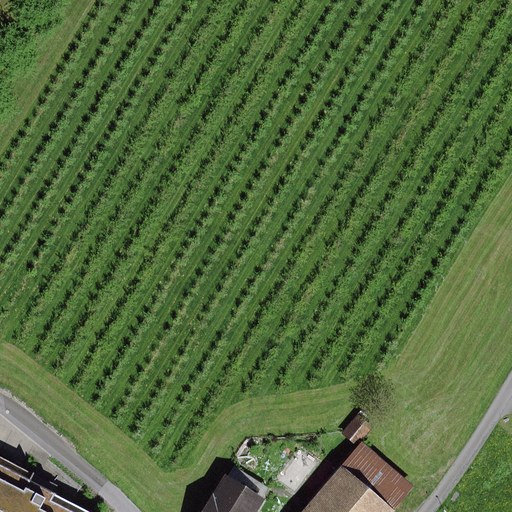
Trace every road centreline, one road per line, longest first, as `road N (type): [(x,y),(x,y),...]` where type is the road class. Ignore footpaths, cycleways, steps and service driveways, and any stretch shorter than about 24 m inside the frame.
road 1 (residential): [(124,511),(42,429),(0,399)]
road 2 (unclassified): [(511,393),(425,511)]
